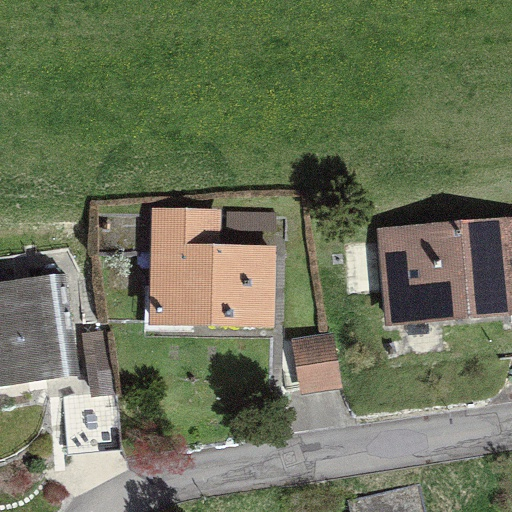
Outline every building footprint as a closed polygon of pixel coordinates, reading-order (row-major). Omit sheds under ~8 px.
[(255,223),(133,232),(142,350),(264,341),(255,223)] [(511,227),(373,250),(389,350),(511,330),(511,227)] [(43,289),(0,296),(0,407),(64,395),(43,289)] [(351,338),(312,345),(323,403),(361,396),(351,338)] [(405,511),(402,501),(365,511),(405,511)]
